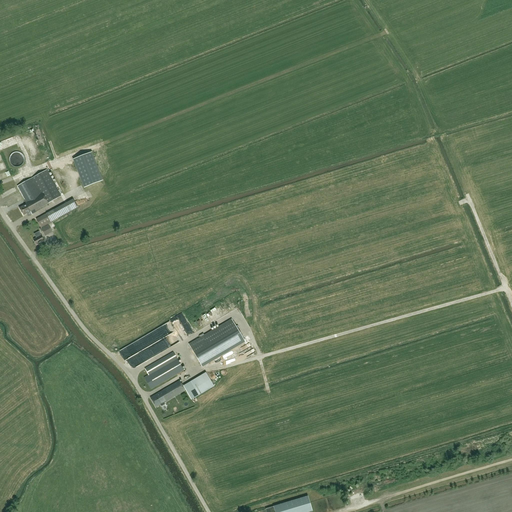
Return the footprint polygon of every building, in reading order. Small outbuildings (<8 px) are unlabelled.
[(24,161),(24,160),(24,159),(24,158),(24,157),(24,156),(23,156),(23,155),(22,154),(21,153),(20,153),(19,152),(18,152),(17,152),(16,152),(15,152),(14,152),(13,153),(12,153),(12,154),(11,154),(10,155),(10,156),(10,157),(9,157),(9,158),(9,159),(9,160),(9,161),(10,162),(10,163),(11,164),(11,165),(12,165),(13,166),(14,166),(15,167),(16,167),(17,167),(18,167),(19,167),(20,166),(21,166),(21,165),(22,165),(23,164),(24,163),(24,162),(24,161)] [(84,188),(103,180),(92,152),(73,160),(84,188)] [(77,189),(69,165),(63,167),(71,191),(77,189)] [(32,179),(18,187),(26,201),(25,202),(27,204),(20,208),(24,216),(31,212),(32,214),(34,214),(33,212),(34,212),(49,204),(48,203),(61,195),(48,173),(47,170),(32,179)] [(46,214),(36,219),(41,229),(45,235),(52,231),(48,225),(51,223),(46,214)] [(36,238),(34,240),(36,245),(44,241),(39,232),(34,234),(36,238)] [(232,320),(190,345),(202,367),(245,342),(232,320)] [(158,337),(132,350),(135,355),(160,343),(158,337)] [(151,389),(184,370),(173,353),(145,369),(149,376),(145,378),(151,389)] [(162,406),(164,405),(165,404),(164,403),(185,391),(179,381),(150,398),(156,408),(161,405),(161,406),(162,406)] [(274,507),(265,509),(266,511),(308,511),(312,511),(308,496),(274,507)]
